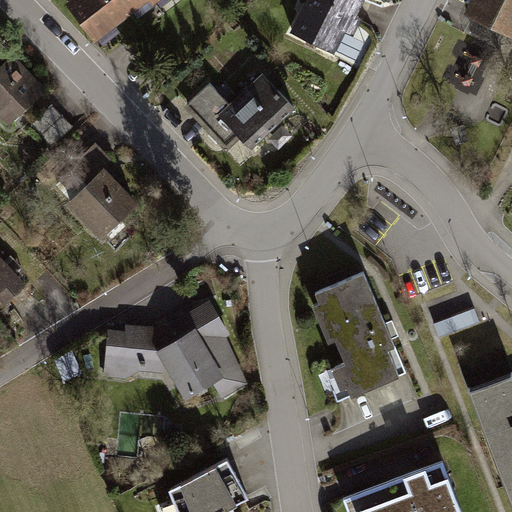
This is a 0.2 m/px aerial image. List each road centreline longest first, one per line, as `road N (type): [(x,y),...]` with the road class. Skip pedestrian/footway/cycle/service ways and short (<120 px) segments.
road 1 (residential): [(224,218),(13,0)]
road 2 (residential): [(297,511),(295,500),(266,474),(261,230)]
road 3 (residential): [(224,218),(190,251),(0,375)]
road 4 (residential): [(511,276),(469,238),(442,194),(397,153),(362,138)]
road 5 (residential): [(362,138),(423,0)]
road 6 (residential): [(261,230),(295,216),(362,138)]
